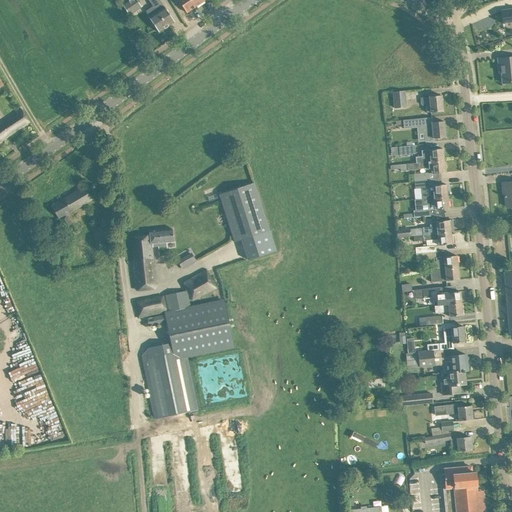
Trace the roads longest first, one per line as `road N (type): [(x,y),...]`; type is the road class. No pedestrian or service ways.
road 1 (tertiary): [(506,511),(462,71),(431,14)]
road 2 (unclassified): [(136,431),(119,230),(97,110)]
road 3 (tertiary): [(97,110),(228,15)]
